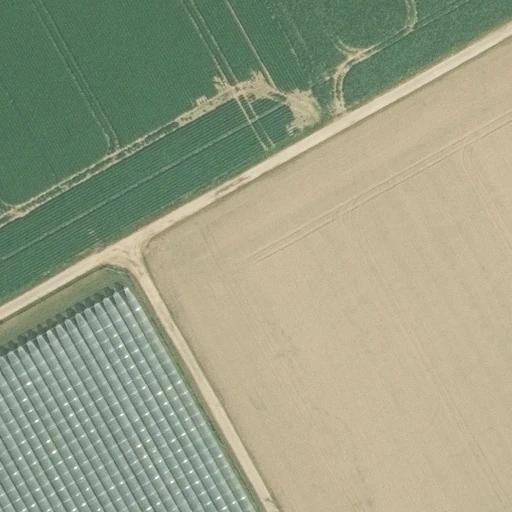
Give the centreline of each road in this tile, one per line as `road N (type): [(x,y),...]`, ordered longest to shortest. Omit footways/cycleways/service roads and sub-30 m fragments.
road 1 (track): [(128,251),(511,38)]
road 2 (track): [(271,511),(128,251)]
road 3 (track): [(0,323),(128,251)]
